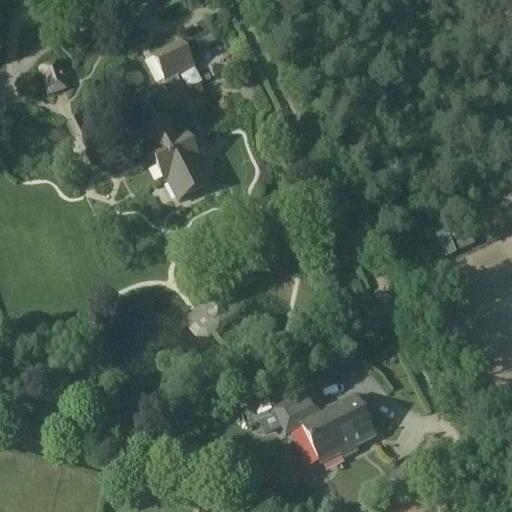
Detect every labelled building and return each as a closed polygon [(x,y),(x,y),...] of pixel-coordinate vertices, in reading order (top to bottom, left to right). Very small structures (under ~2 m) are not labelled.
[(179,46),(153,59),(165,83),(176,77),(191,69),(179,46)] [(57,65),(39,71),(48,96),(65,90),(57,65)] [(154,129),(142,135),(151,153),(149,154),(164,184),(175,205),(208,188),(210,187),(199,166),(184,137),(190,134),(199,130),(190,115),(194,113),(176,77),(165,83),(172,96),(145,111),(154,129)] [(311,395),(273,414),(284,437),(300,429),(311,450),(320,469),(341,458),(342,461),(356,454),(354,450),(373,440),(354,401),(332,411),(333,412),(322,417),(311,395)] [(389,473),(376,481),(385,496),(398,488),(389,473)] [(440,497),(428,503),(432,511),(464,511),(454,490),(440,497)]
